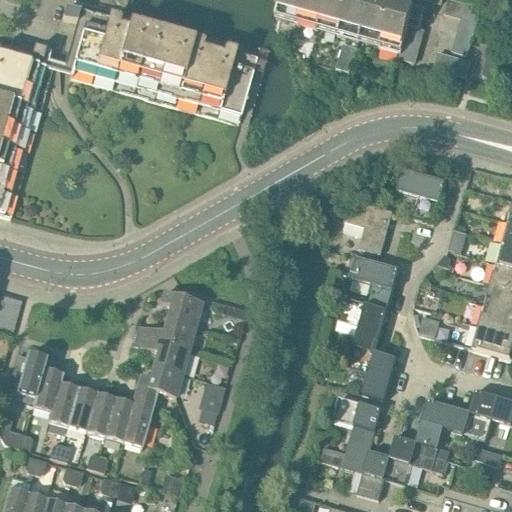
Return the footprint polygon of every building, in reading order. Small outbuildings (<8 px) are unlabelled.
[(280,0),(275,19),(277,20),(295,25),(294,27),(317,33),(318,31),(337,36),(336,39),(359,45),(359,43),(379,48),(378,51),(401,57),(399,62),(413,66),(422,33),(419,33),(419,31),(421,24),(423,19),(412,16),(413,12),(401,9),(401,7),(392,5),(392,6),(370,0),(280,0)] [(467,60),(471,44),(480,13),(446,3),(445,7),(444,13),(442,18),(455,21),(461,23),(452,56),(467,60)] [(65,11),(61,23),(75,27),(60,79),(69,81),(70,82),(71,81),(237,127),(239,121),(255,64),(87,16),(70,12),(65,11)] [(500,53),(481,47),(472,77),(491,82),(500,53)] [(436,57),(432,71),(440,74),(444,59),(436,57)] [(0,59),(0,218),(9,221),(51,74),(0,59)] [(453,62),(444,59),(440,74),(449,76),(453,62)] [(453,62),(449,76),(457,78),(461,64),(453,62)] [(457,78),(465,81),(469,66),(461,64),(457,78)] [(433,228),(436,217),(446,185),(403,173),(397,195),(417,201),(411,221),(433,228)] [(358,252),(380,258),(392,215),(349,203),(347,212),(336,209),(332,222),(364,231),(358,252)] [(511,227),(507,226),(501,247),(511,249),(511,227)] [(511,249),(501,247),(495,267),(511,271),(511,249)] [(398,273),(356,261),(350,283),(370,289),(365,308),(365,309),(386,315),(387,314),(398,273)] [(511,271),(495,267),(489,288),(511,294),(511,271)] [(511,294),(489,288),(483,309),(511,316),(511,294)] [(166,323),(194,331),(201,308),(164,298),(161,307),(170,310),(166,323)] [(375,356),(386,315),(365,309),(365,308),(344,302),(338,325),(359,330),(353,351),(375,357),(375,356)] [(226,309),(211,305),(210,311),(212,315),(223,318),(226,309)] [(511,316),(483,309),(477,330),(511,339),(511,316)] [(188,355),(194,331),(166,323),(162,336),(139,329),(136,340),(188,355)] [(511,339),(477,330),(471,351),(511,362),(511,339)] [(181,378),(188,355),(136,340),(133,350),(156,356),(153,370),(181,378)] [(384,404),(396,362),(375,356),(375,357),(353,351),(348,372),(368,377),(362,398),(384,404)] [(35,403),(44,374),(46,364),(26,359),(15,397),(34,403),(35,403)] [(181,378),(153,370),(149,382),(141,380),(138,391),(155,396),(174,402),(181,378)] [(59,387),(62,379),(44,374),(35,403),(34,403),(31,412),(49,417),(51,417),(59,387)] [(77,392),(59,387),(51,417),(49,417),(47,426),(66,431),(77,392)] [(138,391),(137,391),(135,399),(133,408),(150,413),(153,405),(155,396),(138,391)] [(66,431),(85,437),(96,398),(77,392),(66,431)] [(511,427),(511,405),(475,396),(469,416),(470,416),(464,438),(485,444),(491,423),(511,429),(511,427)] [(85,437),(103,442),(114,403),(96,398),(85,437)] [(381,414),(338,402),(332,424),(353,429),(347,450),(369,456),(369,455),(381,414)] [(103,442),(121,447),(133,408),(114,403),(103,442)] [(438,452),(443,432),(464,438),(470,416),(469,416),(427,404),(416,445),(416,446),(438,452)] [(133,408),(121,447),(140,452),(151,413),(150,413),(133,408)] [(20,453),(24,439),(19,437),(15,440),(12,450),(20,453)] [(20,453),(29,455),(32,444),(30,440),(24,439),(20,453)] [(390,461),(384,483),(405,489),(411,468),(442,476),(446,463),(436,460),(438,452),(416,446),(416,445),(396,440),(390,461)] [(57,463),(61,449),(57,447),(51,450),(48,461),(57,463)] [(61,449),(57,463),(65,466),(68,453),(67,450),(61,449)] [(378,504),(384,483),(390,461),(369,455),(369,456),(347,450),(345,457),(335,454),(331,468),(362,477),(357,499),(378,504)] [(321,465),(331,468),(335,454),(325,451),(321,465)] [(95,474),(98,460),(92,458),(89,460),(85,471),(95,474)] [(98,460),(95,474),(103,476),(106,464),(105,461),(98,460)] [(33,478),(37,464),(27,461),(24,472),(27,477),(33,478)] [(37,464),(33,478),(38,480),(41,478),(45,466),(37,464)] [(69,489),(72,474),(64,471),(61,482),(64,487),(69,489)] [(138,487),(146,490),(150,475),(142,472),(138,487)] [(72,474),(69,489),(75,490),(78,489),(81,476),(72,474)] [(165,478),(161,491),(177,496),(182,483),(165,478)] [(107,499),(111,485),(101,482),(98,492),(102,498),(107,499)] [(111,485),(107,499),(112,501),(115,499),(119,487),(111,485)] [(23,511),(28,498),(8,492),(2,511),(23,511)] [(42,511),(45,503),(28,498),(23,511),(42,511)] [(313,511),(315,506),(292,500),(289,510),(296,511),(313,511)] [(42,511),(62,511),(63,508),(45,503),(42,511)]
